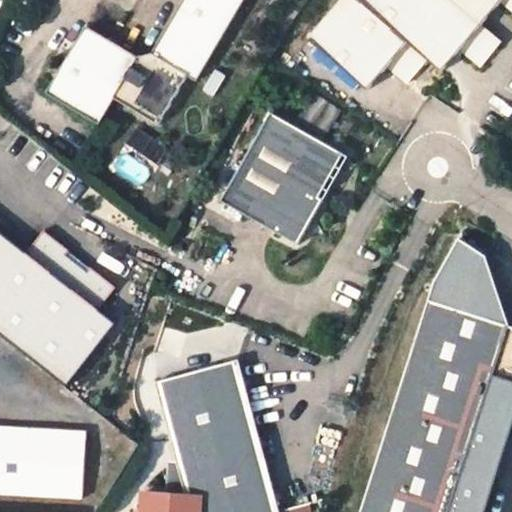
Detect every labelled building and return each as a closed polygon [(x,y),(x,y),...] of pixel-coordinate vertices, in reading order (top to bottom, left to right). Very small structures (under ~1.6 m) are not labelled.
[(168,81),(210,0),(151,0),(122,56),(108,60),(56,33),(20,101),(73,129),(86,102),(132,127),(159,76),(168,81)] [(501,0),(310,0),(286,30),(346,79),(365,55),(385,72),(405,48),(420,60),(438,37),(458,54),(479,29),(459,12),(468,0),(497,0),(500,2),(501,0)] [(306,190),(302,188),(325,143),(250,104),(203,194),(282,236),(306,190)] [(135,126),(123,144),(156,167),(168,149),(135,126)] [(410,290),(490,314),(468,246),(441,229),(417,269),(410,290)] [(0,362),(39,390),(87,324),(69,311),(85,288),(59,269),(56,274),(34,257),(37,253),(11,234),(0,249),(0,362)] [(110,282),(118,272),(99,256),(90,266),(110,282)] [(463,509),(504,376),(474,367),(490,314),(410,290),(342,511),(429,511),(434,500),(463,509)] [(474,367),(504,376),(511,350),(511,330),(507,320),(490,314),(474,367)] [(257,511),(222,372),(140,393),(156,457),(168,506),(149,504),(125,502),(124,511),(257,511)] [(63,436),(0,435),(0,502),(63,504),(63,436)] [(168,506),(156,457),(147,460),(149,504),(168,506)] [(434,500),(429,511),(462,511),(463,509),(434,500)]
